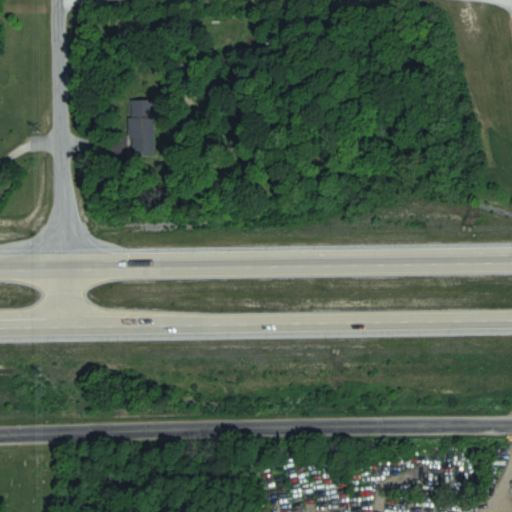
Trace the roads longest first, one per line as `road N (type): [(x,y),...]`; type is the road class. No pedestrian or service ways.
road 1 (residential): [(0,432),(511,421)]
road 2 (trunk): [(511,255),(0,264)]
road 3 (trunk): [(0,327),(511,320)]
road 4 (residential): [(67,263),(59,0)]
